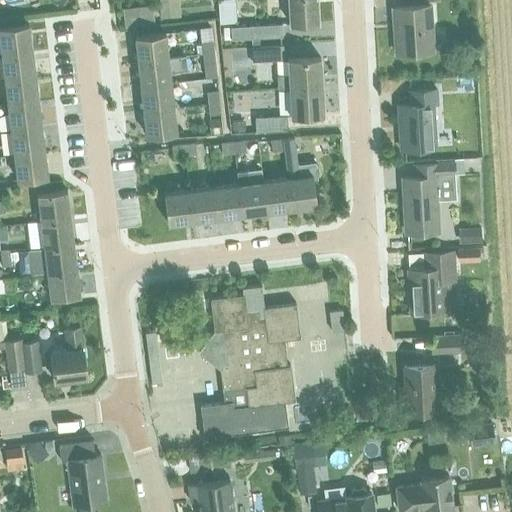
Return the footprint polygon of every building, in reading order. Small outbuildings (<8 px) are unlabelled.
[(178,0),(157,0),(160,18),(180,16),(178,0)] [(237,21),(236,0),(218,0),(220,23),(237,21)] [(318,22),(317,0),(288,0),(290,24),(318,22)] [(397,54),(434,52),(431,6),(396,8),(398,31),(395,31),(397,54)] [(124,28),(153,25),(151,8),(122,11),(124,28)] [(0,32),(3,54),(33,51),(29,25),(0,28),(0,32)] [(232,27),(233,40),(252,39),(259,39),(283,38),(283,25),(232,27)] [(139,61),(169,57),(166,32),(136,36),(139,61)] [(300,38),(301,47),(328,45),(327,36),(300,38)] [(204,53),(215,52),(214,40),(203,41),(204,53)] [(285,60),(284,45),(260,46),(252,47),(253,62),(285,60)] [(36,76),(33,51),(3,54),(6,79),(36,76)] [(216,64),(215,52),(204,53),(205,65),(216,64)] [(169,57),(139,61),(142,86),(173,82),(171,72),(187,70),(185,55),(169,57)] [(277,88),(291,87),(323,86),(321,57),(290,59),(290,74),(277,74),(277,88)] [(39,101),(36,76),(6,79),(9,104),(39,101)] [(471,94),(470,79),(460,79),(461,95),(471,94)] [(176,106),(173,82),(142,86),(145,110),(176,106)] [(323,86),(291,87),(293,116),(325,114),(323,86)] [(434,104),(438,103),(438,89),(410,91),(411,104),(401,105),(403,131),(401,132),(402,149),(436,148),(434,104)] [(210,103),(221,101),(219,90),(208,91),(210,103)] [(42,125),(39,101),(9,104),(12,129),(42,125)] [(221,101),(210,103),(211,115),(222,113),(221,101)] [(179,132),(176,106),(145,110),(148,136),(179,132)] [(258,132),(289,130),(288,115),(257,117),(258,132)] [(221,132),(219,119),(209,120),(211,133),(221,132)] [(233,130),(243,130),(243,121),(232,122),(233,130)] [(45,150),(42,125),(12,129),(15,154),(45,150)] [(457,149),(496,148),(496,135),(456,136),(457,149)] [(295,138),(283,139),(284,150),(288,177),(292,207),(317,204),(314,178),(318,178),(317,175),(319,173),(318,166),(316,164),(316,162),(298,164),(295,138)] [(246,139),(235,141),(236,153),(247,151),(246,139)] [(284,150),(283,139),(271,140),(273,151),(284,150)] [(236,153),(235,141),(223,142),(224,154),(236,153)] [(186,144),(187,155),(199,154),(197,143),(186,144)] [(187,155),(186,144),(174,146),(175,156),(187,155)] [(45,150),(15,154),(18,180),(48,176),(45,150)] [(415,176),(403,176),(407,233),(438,231),(435,175),(455,174),(454,161),(415,164),(415,176)] [(250,182),(249,170),(238,171),(240,183),(244,213),(268,210),(264,180),(250,182)] [(288,177),(264,180),(268,210),(292,207),(288,177)] [(240,183),(215,186),(219,217),(244,213),(240,183)] [(20,195),(31,193),(31,186),(19,188),(20,195)] [(219,217),(215,186),(190,189),(194,220),(219,217)] [(194,220),(190,189),(164,193),(168,223),(194,220)] [(41,222),(71,218),(68,190),(38,194),(41,222)] [(71,218),(41,222),(44,248),(74,245),(71,218)] [(7,223),(0,223),(0,237),(8,237),(7,223)] [(484,245),(483,230),(460,231),(461,246),(484,245)] [(31,250),(28,250),(31,275),(48,273),(78,270),(75,245),(44,248),(31,250)] [(479,248),(459,249),(460,261),(480,260),(479,248)] [(454,250),(426,252),(408,253),(409,269),(412,313),(448,311),(455,310),(454,279),(455,279),(454,250)] [(11,251),(0,252),(1,264),(12,263),(11,251)] [(78,270),(48,273),(51,299),(81,295),(78,270)] [(14,277),(3,278),(5,291),(15,290),(14,277)] [(198,350),(221,367),(225,401),(201,403),(204,436),(289,426),(286,401),(295,400),(291,364),(275,366),(274,362),(280,361),(279,351),(286,350),(285,338),(301,336),(297,303),(265,307),(263,283),(244,285),(245,293),(212,297),(216,328),(198,350)] [(306,283),(307,300),(338,300),(338,283),(306,283)] [(330,310),(332,331),(346,330),(343,308),(330,310)] [(0,341),(6,341),(8,340),(6,317),(0,317),(0,341)] [(54,380),(87,376),(80,326),(64,328),(67,348),(50,350),(54,380)] [(432,352),(463,350),(462,335),(431,337),(432,352)] [(8,340),(6,341),(9,369),(26,367),(23,342),(22,339),(8,340)] [(23,342),(26,367),(27,373),(41,371),(38,341),(23,342)] [(402,412),(437,410),(434,363),(404,365),(406,398),(402,398),(402,412)] [(7,379),(1,380),(2,389),(12,387),(11,382),(7,383),(7,379)] [(468,425),(471,443),(494,440),(492,422),(468,425)] [(278,436),(278,444),(291,443),(290,435),(278,436)] [(101,454),(95,455),(93,439),(59,443),(61,459),(67,459),(69,475),(71,475),(75,505),(105,501),(101,471),(103,471),(101,454)] [(28,452),(36,462),(47,453),(39,443),(28,452)] [(21,446),(5,448),(6,461),(22,459),(21,446)] [(308,447),(292,449),(298,495),(314,493),(308,447)] [(275,449),(244,452),(245,462),(276,458),(275,449)] [(227,451),(189,457),(191,472),(213,470),(213,466),(230,464),(227,451)] [(372,462),(374,474),(387,472),(385,460),(372,462)] [(453,511),(449,474),(420,478),(421,482),(396,486),(399,511),(424,507),(424,511),(453,511)] [(234,511),(230,479),(188,484),(190,501),(198,500),(199,511),(234,511)] [(366,493),(366,489),(363,486),(353,488),(351,491),(352,494),(347,495),(347,496),(317,500),(318,511),(373,511),(371,492),(366,493)] [(390,493),(377,495),(379,507),(392,505),(390,493)]
